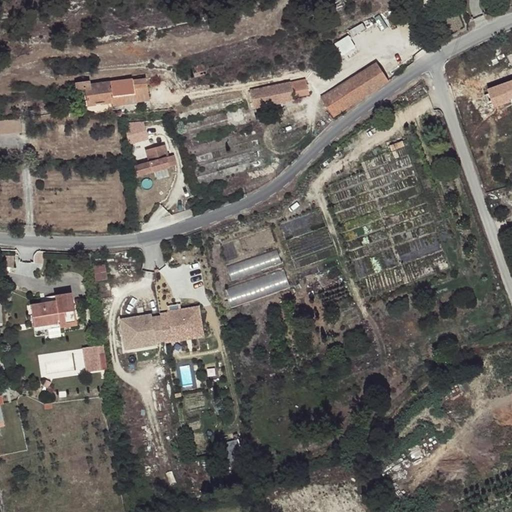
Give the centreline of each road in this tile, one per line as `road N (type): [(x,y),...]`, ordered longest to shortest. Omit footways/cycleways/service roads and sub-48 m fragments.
road 1 (tertiary): [(0,237),(146,238),(189,224),(273,190),(369,105),(431,63)]
road 2 (unknown): [(165,122),(188,173),(158,255),(195,286),(211,333)]
road 3 (tertiary): [(431,63),(511,286)]
road 4 (unknown): [(158,255),(123,296),(115,332),(146,415)]
